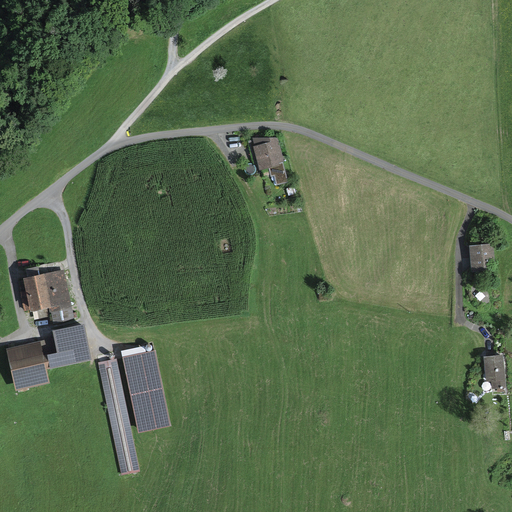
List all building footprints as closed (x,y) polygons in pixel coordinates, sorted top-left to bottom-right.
[(291,165),(287,140),(266,144),(266,148),(268,159),(270,168),(283,166),(285,174),(290,173),(289,165),(291,165)] [(268,159),(266,148),(253,150),(255,161),(268,159)] [(500,249),(481,249),(482,271),(501,270),(500,249)] [(73,272),(28,281),(35,319),(81,311),(73,272)] [(45,370),(91,360),(84,325),(53,332),(55,340),(9,351),(18,390),(48,383),(45,370)] [(162,352),(127,359),(140,425),(175,418),(162,352)] [(507,357),(489,358),(490,387),(509,385),(507,357)] [(119,360),(100,364),(125,474),(142,471),(119,360)]
